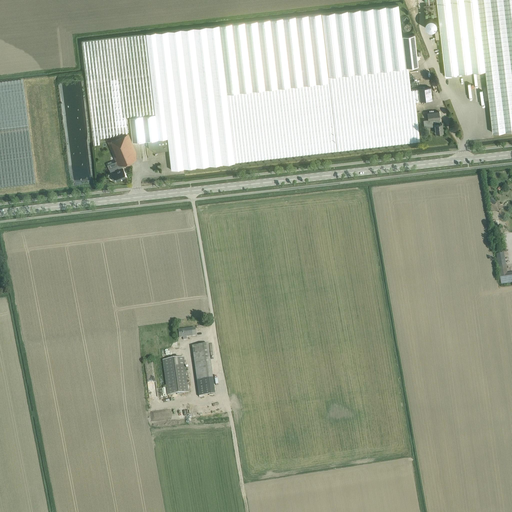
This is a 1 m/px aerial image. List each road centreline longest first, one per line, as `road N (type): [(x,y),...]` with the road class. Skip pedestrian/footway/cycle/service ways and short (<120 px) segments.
road 1 (primary): [(511,154),(193,190)]
road 2 (primary): [(193,190),(0,214)]
road 3 (unclassified): [(215,319),(193,190)]
